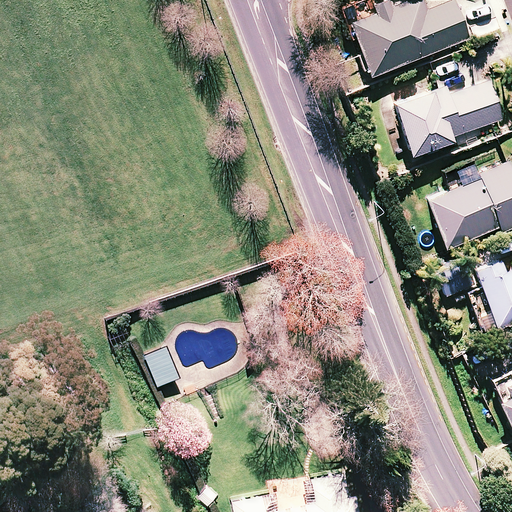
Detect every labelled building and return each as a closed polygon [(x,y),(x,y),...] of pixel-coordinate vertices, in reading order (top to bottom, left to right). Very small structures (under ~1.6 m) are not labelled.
[(376,0),(368,3),(371,12),(346,22),(366,76),(466,38),(451,0),(449,0),(424,10),(420,0),(403,0),(387,6),(384,0),(376,0)] [(446,93),(444,85),(388,102),(404,154),(448,141),(447,135),(500,119),(488,81),(446,93)] [(439,247),(511,222),(511,169),(509,161),(475,172),(477,178),(422,197),(439,247)] [(468,301),(478,328),(491,323),(493,327),(508,322),(511,320),(511,266),(502,270),(497,258),(470,269),(481,297),(468,301)] [(438,282),(442,295),(456,290),(469,285),(464,272),(438,282)] [(511,374),(490,385),(495,395),(490,398),(506,430),(511,426),(511,374)] [(357,511),(349,472),(308,479),(312,502),(261,511),(258,496),(229,501),(231,511),(357,511)]
